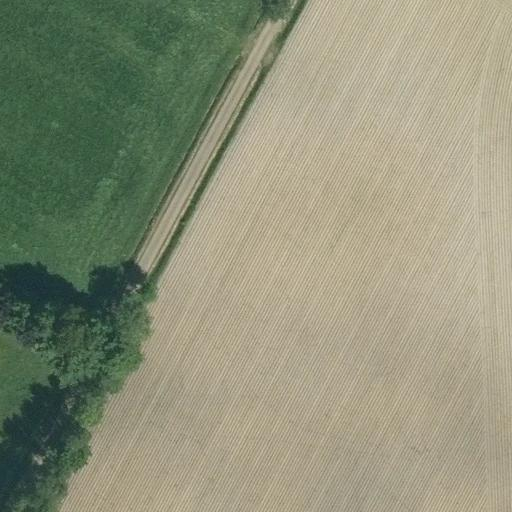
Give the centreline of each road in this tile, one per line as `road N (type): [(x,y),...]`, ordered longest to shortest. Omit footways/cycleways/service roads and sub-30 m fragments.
road 1 (track): [(288,0),(14,511)]
road 2 (residential): [(0,264),(113,327)]
